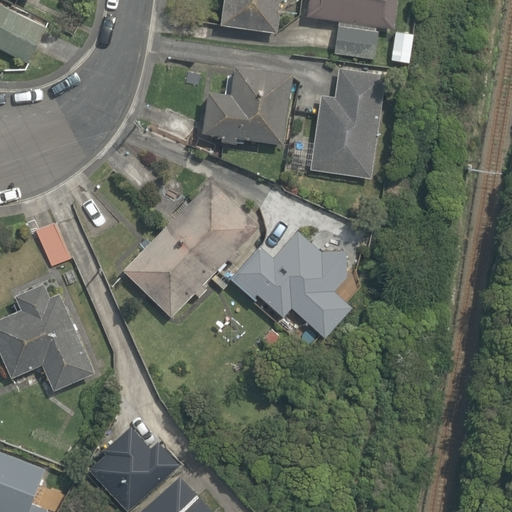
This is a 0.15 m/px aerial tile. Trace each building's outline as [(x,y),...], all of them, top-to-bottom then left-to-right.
[(279,0),(220,0),(217,25),(276,32),(279,0)] [(393,26),(396,0),(306,0),(304,18),(340,23),(336,57),(373,62),(378,24),(393,26)] [(45,28),(0,5),(0,49),(13,56),(11,61),(25,68),(45,28)] [(414,30),(393,29),(391,59),(411,61),(414,30)] [(293,73),(234,65),(230,92),(207,89),(201,132),(220,135),(219,141),(237,144),(238,137),(282,143),(293,73)] [(370,177),(379,79),(337,75),(335,96),(319,94),(312,172),(370,177)] [(200,283),(223,258),(230,264),(239,255),(234,250),(258,224),(208,176),(121,267),(171,314),(190,293),(197,299),(206,289),(200,283)] [(54,221),(35,230),(51,265),(70,256),(54,221)] [(261,243),(230,278),(252,297),(256,292),(282,315),(290,306),(322,334),(349,303),(331,287),(353,262),(334,245),(326,255),(297,229),(274,255),(261,243)] [(47,298),(40,283),(18,294),(23,306),(0,316),(0,359),(9,380),(41,365),(52,390),(93,371),(57,293),(47,298)] [(154,438),(146,444),(126,423),(85,462),(126,507),(168,468),(175,461),(154,438)] [(27,511),(44,464),(0,448),(0,511),(27,511)] [(211,511),(174,472),(135,508),(138,511),(211,511)]
